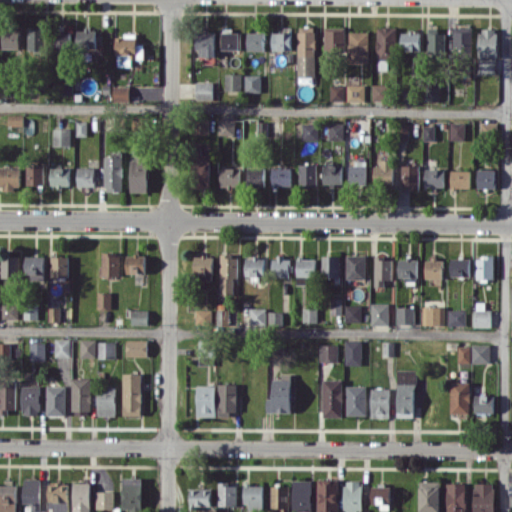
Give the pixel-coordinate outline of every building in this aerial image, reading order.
[(454,24),(454,51),(471,51),(471,24),(454,24)] [(44,26),(28,26),(28,51),(44,51),(44,26)] [(298,76),(315,76),(314,26),(297,26),(298,76)] [(345,26),(324,26),(323,55),(345,55),(345,26)] [(396,26),(377,26),(377,69),(388,69),(388,58),(396,58),(396,26)] [(272,50),(291,49),(291,27),(281,27),(281,32),(272,32),(272,50)] [(97,29),(77,28),(76,47),(96,48),(97,29)] [(480,73),(496,73),(495,56),(498,56),(497,28),(478,28),(480,73)] [(20,48),(20,29),(2,29),(1,48),(20,48)] [(239,49),(240,30),(222,29),(222,49),(239,49)] [(445,30),(428,29),(427,53),(444,53),(445,30)] [(55,30),(54,50),(71,50),(72,31),(55,30)] [(215,56),(215,30),(197,31),(197,56),(215,56)] [(247,51),(264,50),(264,31),(246,32),(247,51)] [(368,31),(349,31),(349,62),(368,62),(368,31)] [(401,50),(420,50),(421,31),(401,31),(401,50)] [(117,66),(131,66),(131,59),(144,59),(144,43),(137,43),(137,32),(123,33),(123,37),(117,37),(117,66)] [(225,90),(241,90),(241,73),(225,73),(225,90)] [(261,74),(245,75),(245,91),(261,91),(261,74)] [(72,93),(72,78),(59,79),(60,93),(72,93)] [(213,99),(213,81),(195,82),(195,100),(213,99)] [(389,84),(372,83),(372,99),(388,99),(389,84)] [(330,100),(344,100),(344,85),(330,84),(330,100)] [(347,101),(365,101),(365,84),(347,84),(347,101)] [(439,84),(423,84),(423,100),(438,101),(439,84)] [(113,100),(129,101),(130,86),(113,85),(113,100)] [(23,114),(8,114),(8,125),(23,125),(23,114)] [(90,130),(111,130),(111,115),(90,115),(90,130)] [(209,118),(195,117),(194,133),(208,133),(209,118)] [(234,135),(234,119),(218,118),(218,135),(234,135)] [(242,136),(266,137),(267,120),(243,119),(242,136)] [(76,136),(87,135),(86,120),(76,121),(76,136)] [(465,122),(451,122),(450,139),(465,140),(465,122)] [(496,122),(480,122),(480,135),(496,136),(496,122)] [(302,139),(317,139),(317,123),(302,123),(302,139)] [(344,123),(329,123),(328,139),(343,139),(344,123)] [(407,139),(408,124),(398,123),(397,138),(407,139)] [(434,125),(424,124),(423,140),(434,140),(434,125)] [(70,145),(70,128),(52,128),(53,145),(70,145)] [(210,154),(195,154),(196,187),(211,187),(210,154)] [(122,156),(104,155),(104,191),(122,191),(122,156)] [(130,191),(147,191),(147,156),(138,156),(138,159),(130,160),(130,191)] [(373,166),(373,184),(392,185),(393,159),(380,159),(380,166),(373,166)] [(366,162),(348,162),(349,184),(366,183),(366,162)] [(316,164),(298,164),(299,184),(316,184),(316,164)] [(43,184),(43,165),(27,165),(27,184),(43,184)] [(342,183),(342,165),(322,165),(322,184),(342,183)] [(418,165),(401,165),(402,187),(419,187),(418,165)] [(0,187),(19,187),(19,167),(0,166),(0,187)] [(70,167),(50,167),(50,185),(70,185),(70,167)] [(94,167),(77,167),(77,185),(94,185),(94,167)] [(264,185),(264,167),(248,167),(247,185),(264,185)] [(291,167),(272,167),(272,185),(291,185),(291,167)] [(221,168),(220,186),(240,186),(240,168),(221,168)] [(424,186),(444,186),(444,168),(424,168),(424,186)] [(494,188),(495,169),(477,169),(477,187),(494,188)] [(470,187),(470,170),(451,170),(451,187),(470,187)] [(119,275),(119,252),(101,252),(101,275),(119,275)] [(145,272),(145,254),(126,254),(126,273),(145,272)] [(221,295),(233,294),(233,278),(238,278),(237,254),(220,254),(221,295)] [(346,278),(365,278),(365,255),(346,254),(346,278)] [(212,256),(194,255),(194,279),(212,279),(212,256)] [(322,255),(322,277),(339,277),(339,256),(322,255)] [(1,278),(19,278),(19,256),(1,256),(1,278)] [(44,256),(25,256),(25,279),(44,279),(44,256)] [(50,276),(68,276),(68,256),(51,256),(50,276)] [(272,256),(272,277),(289,277),(289,257),(272,256)] [(391,279),(392,257),(374,256),(374,286),(384,286),(384,279),(391,279)] [(493,256),(475,256),(476,279),(493,278),(493,256)] [(264,257),(245,257),(245,279),(264,278),(264,257)] [(297,284),(315,284),(314,257),(296,258),(297,284)] [(470,257),(450,258),(450,276),(470,275),(470,257)] [(398,258),(398,279),(416,279),(417,258),(398,258)] [(442,278),(443,258),(425,258),(425,277),(442,278)] [(111,309),(111,291),(97,291),(97,309),(111,309)] [(331,314),(342,314),(342,298),(330,298),(331,314)] [(389,324),(389,303),(371,302),(371,324),(389,324)] [(2,318),(18,319),(18,303),(2,303),(2,318)] [(24,318),(38,319),(38,304),(24,303),(24,318)] [(361,321),(362,305),(345,304),(345,321),(361,321)] [(414,323),(414,306),(396,306),(397,323),(414,323)] [(445,306),(422,306),(422,324),(445,324),(445,306)] [(59,321),(59,307),(48,307),(48,321),(59,321)] [(266,308),(250,307),(249,326),(265,327),(266,308)] [(303,321),(317,322),(317,308),(303,307),(303,321)] [(147,310),(132,309),(131,324),(147,324),(147,310)] [(211,309),(195,309),(195,323),(211,322),(211,309)] [(229,310),(217,309),(216,324),(229,324),(229,310)] [(448,325),(465,325),(465,309),(448,309),(448,325)] [(473,326),(491,326),(491,310),(474,309),(473,326)] [(283,311),(268,311),(268,324),(282,324),(283,311)] [(70,338),(55,338),(55,356),(71,356),(70,338)] [(96,356),(96,339),(80,338),(80,356),(96,356)] [(147,339),(126,339),(126,355),(147,355),(147,339)] [(198,341),(199,364),(218,364),(218,340),(198,341)] [(362,364),(362,340),(345,340),(345,364),(362,364)] [(115,358),(116,341),(98,341),(98,357),(115,358)] [(394,341),(382,341),(382,356),(394,356),(394,341)] [(10,342),(0,342),(0,354),(10,354),(10,342)] [(45,360),(45,342),(30,342),(30,359),(45,360)] [(489,362),(490,343),(471,343),(471,362),(489,362)] [(338,344),(319,344),(319,361),(337,361),(338,344)] [(470,345),(458,345),(458,361),(470,362),(470,345)] [(124,415),(141,415),(141,373),(123,373),(124,415)] [(267,412),(292,412),(291,374),(281,374),(281,378),(272,378),(272,398),(267,398),(267,412)] [(73,377),(72,414),(91,414),(92,378),(73,377)] [(16,408),(16,379),(0,379),(0,413),(9,413),(8,408),(16,408)] [(323,416),(342,416),(342,379),(323,379),(323,416)] [(469,382),(450,382),(451,413),(470,413),(469,382)] [(218,414),(237,413),(236,383),(217,383),(218,414)] [(40,385),(23,385),(22,414),(40,415),(40,385)] [(66,415),(66,385),(47,385),(47,414),(66,415)] [(215,385),(197,385),(197,416),(216,416),(215,385)] [(347,415),(366,415),(366,385),(347,385),(347,415)] [(115,416),(116,387),(97,387),(97,416),(115,416)] [(390,387),(371,388),(371,418),(390,417),(390,387)] [(493,395),(474,395),(475,413),(494,413),(493,395)] [(123,508),(130,508),(129,511),(141,511),(142,477),(123,478),(123,508)] [(40,478),(23,478),(23,503),(31,503),(31,511),(40,511),(40,478)] [(311,480),(293,479),(293,509),(311,509),(311,480)] [(337,511),(338,479),(318,479),(317,511),(337,511)] [(362,511),(362,481),(344,480),(344,510),(362,511)] [(439,511),(440,481),(420,480),(418,511),(439,511)] [(69,483),(49,482),(48,510),(68,511),(69,483)] [(90,511),(90,482),(72,482),(72,511),(90,511)] [(218,505),(236,506),(236,483),(219,482),(218,505)] [(494,511),(494,482),(473,483),(473,511),(494,511)] [(465,511),(465,483),(446,483),(446,511),(465,511)] [(16,511),(17,485),(0,484),(0,511),(16,511)] [(263,484),(245,484),(245,509),(263,509),(263,484)] [(271,509),(288,509),(289,486),(271,485),(271,509)] [(371,504),(379,504),(379,509),(390,509),(390,485),(371,485),(371,504)] [(211,506),(211,488),(189,488),(190,506),(211,506)] [(96,508),(113,508),(113,491),(96,491),(96,508)]
